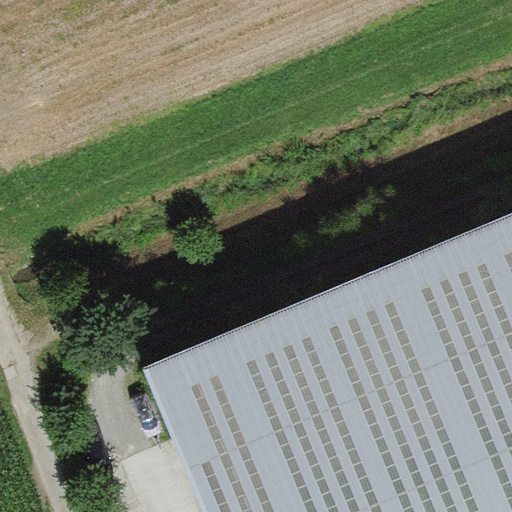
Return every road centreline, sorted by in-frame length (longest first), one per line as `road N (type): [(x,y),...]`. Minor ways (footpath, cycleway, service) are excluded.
road 1 (track): [(8,341),(511,137)]
road 2 (track): [(0,323),(75,511)]
